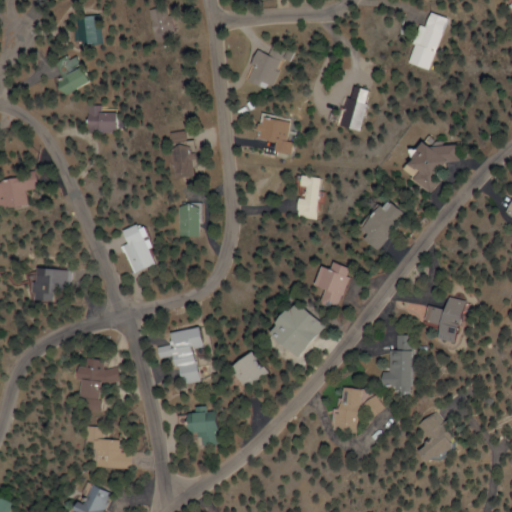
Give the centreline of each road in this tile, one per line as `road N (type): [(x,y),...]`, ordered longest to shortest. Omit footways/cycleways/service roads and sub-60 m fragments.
road 1 (residential): [(0,415),(22,366),(49,339),(195,297),(229,272),(240,226),(215,0)]
road 2 (residential): [(511,147),(293,413),(237,463),(169,503)]
road 3 (residential): [(169,503),(154,400),(129,316),(51,140),(19,111),(0,106)]
road 4 (residential): [(221,22),(326,12),(350,0)]
